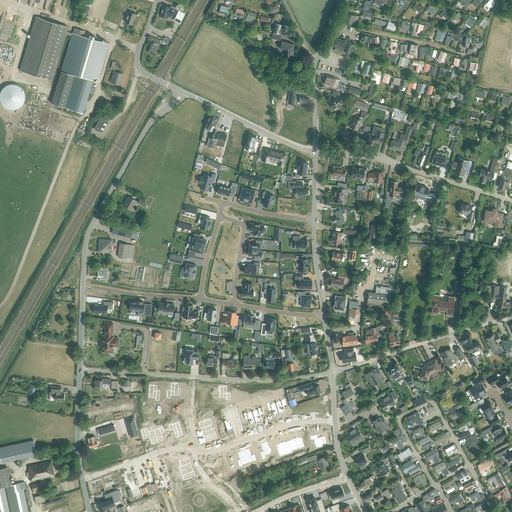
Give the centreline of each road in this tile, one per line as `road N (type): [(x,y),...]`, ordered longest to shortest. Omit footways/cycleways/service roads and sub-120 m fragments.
road 1 (unclassified): [(83,284),(91,224),(149,123),(184,92)]
road 2 (track): [(88,113),(77,122),(0,307)]
road 3 (unclassified): [(511,317),(332,372)]
road 4 (unclassified): [(434,486),(402,416),(436,405),(469,465)]
road 5 (residential): [(194,448),(212,451),(288,424),(334,418)]
road 6 (unclassified): [(314,151),(184,92)]
road 7 (unclassified): [(332,372),(192,376)]
road 8 (unclassified): [(511,201),(381,157)]
road 9 (unclassified): [(184,92),(138,66),(157,0)]
